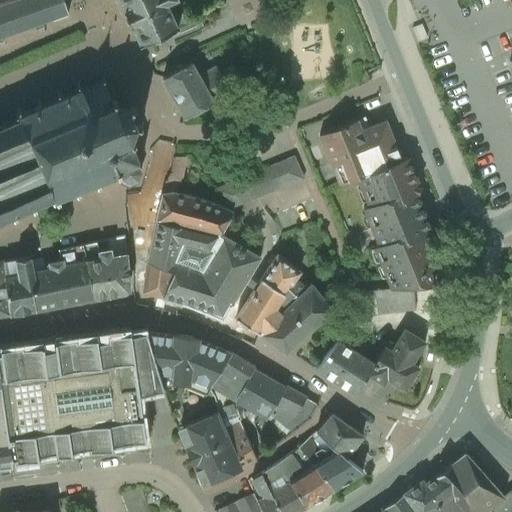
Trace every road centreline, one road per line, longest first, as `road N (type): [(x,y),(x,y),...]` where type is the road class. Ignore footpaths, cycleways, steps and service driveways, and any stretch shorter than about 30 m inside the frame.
road 1 (residential): [(0,331),(135,312),(224,328),(423,451)]
road 2 (tertiary): [(468,240),(371,0)]
road 3 (residential): [(0,489),(160,468),(200,511)]
road 4 (tertiary): [(450,411),(474,353),(479,315),(468,240)]
